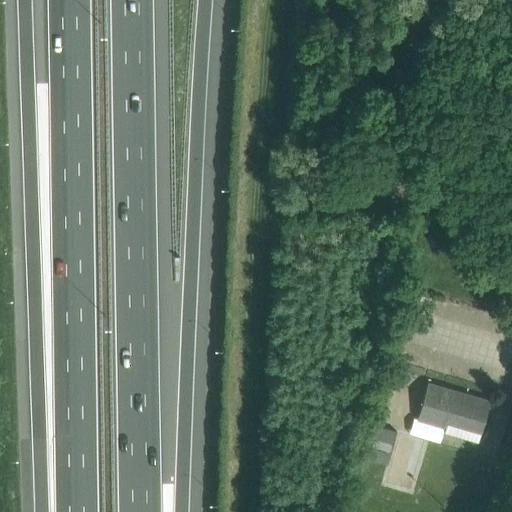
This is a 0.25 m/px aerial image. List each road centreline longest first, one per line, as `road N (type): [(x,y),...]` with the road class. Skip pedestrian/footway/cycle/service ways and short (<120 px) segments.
road 1 (motorway): [(23,0),(45,511)]
road 2 (motorway): [(181,511),(197,0)]
road 3 (motorway): [(139,511),(130,0)]
road 4 (motorway): [(68,0),(75,511)]
road 5 (track): [(511,223),(441,196),(375,193),(359,181),(352,154),(405,61),(425,0)]
